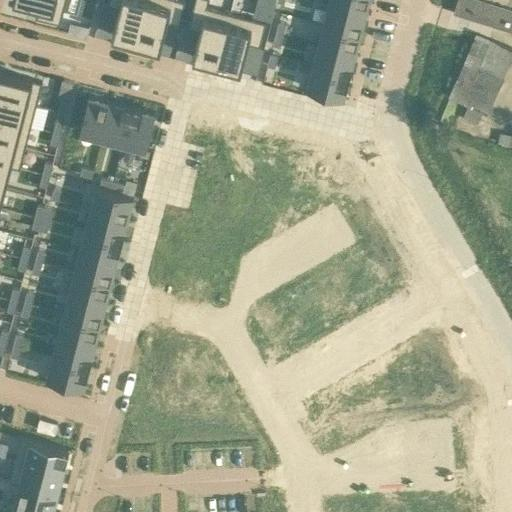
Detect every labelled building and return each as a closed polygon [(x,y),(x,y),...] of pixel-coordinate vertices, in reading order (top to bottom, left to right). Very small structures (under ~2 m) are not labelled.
[(21,0),(38,4),(35,16),(59,23),(65,0),(21,0)] [(107,0),(106,5),(118,8),(111,35),(136,41),(146,0),(107,0)] [(146,0),(136,41),(160,47),(167,20),(179,24),(184,0),(146,0)] [(193,0),(187,26),(199,29),(192,56),(216,62),(230,11),(207,5),(208,0),(193,0)] [(328,0),(323,21),(360,31),(366,10),(328,0)] [(328,0),(366,10),(368,0),(328,0)] [(511,31),(511,9),(482,0),(457,0),(453,13),(511,31)] [(230,11),(216,62),(241,68),(248,41),(260,44),(266,20),(230,11)] [(278,20),(275,31),(283,33),(286,22),(278,20)] [(323,21),(318,42),(355,52),(360,31),(323,21)] [(77,34),(86,37),(89,26),(79,24),(77,34)] [(275,31),(272,43),(280,45),(283,33),(275,31)] [(448,96),(464,103),(467,104),(462,117),(476,122),(481,110),(486,113),(511,54),(511,48),(477,32),(448,96)] [(318,42),(312,63),(349,73),(355,52),(318,42)] [(270,52),(267,64),(274,65),(277,54),(270,52)] [(312,63),(306,86),(343,96),(349,73),(312,63)] [(0,69),(0,94),(36,103),(42,80),(0,69)] [(88,93),(79,130),(101,136),(111,99),(88,93)] [(0,94),(0,116),(31,124),(36,103),(0,94)] [(61,98),(58,109),(65,111),(68,100),(61,98)] [(111,99),(101,136),(122,141),(132,104),(111,99)] [(132,104),(122,141),(145,147),(155,110),(132,104)] [(0,116),(0,138),(25,145),(31,124),(0,116)] [(174,152),(191,156),(200,121),(183,117),(174,152)] [(55,119),(53,130),(60,132),(63,121),(55,119)] [(200,121),(191,156),(208,161),(217,125),(200,121)] [(208,161),(224,165),(233,130),(217,125),(208,161)] [(53,130),(50,141),(57,143),(60,132),(53,130)] [(249,134),(233,130),(224,165),(240,169),(249,134)] [(257,173),(266,138),(249,134),(240,169),(257,173)] [(0,138),(0,160),(11,163),(10,165),(20,167),(25,145),(0,138)] [(257,173),(273,178),(282,142),(266,138),(257,173)] [(298,146),(282,142),(273,178),(289,182),(298,146)] [(298,146),(289,182),(306,186),(307,181),(315,151),(298,146)] [(269,293),(247,306),(274,352),(418,269),(356,161),(315,151),(307,181),(335,189),(368,245),(273,299),(269,293)] [(0,160),(0,183),(5,185),(10,165),(11,163),(0,160)] [(45,160),(42,172),(49,174),(52,162),(45,160)] [(82,165),(80,172),(91,175),(93,168),(82,165)] [(42,172),(39,183),(46,185),(49,174),(42,172)] [(101,177),(99,185),(110,188),(113,180),(101,177)] [(113,180),(110,188),(122,191),(124,183),(113,180)] [(96,184),(90,207),(127,217),(133,194),(96,184)] [(54,185),(51,197),(58,199),(61,187),(54,185)] [(174,204),(178,205),(182,193),(173,191),(169,203),(174,204)] [(182,193),(178,205),(184,207),(187,208),(191,195),(182,193)] [(203,205),(213,208),(216,195),(207,193),(203,205)] [(216,195),(213,208),(222,210),(225,198),(216,195)] [(245,216),(248,204),(239,201),(236,214),(245,216)] [(37,203),(34,215),(42,217),(45,205),(37,203)] [(257,206),(248,204),(245,216),(254,219),(257,206)] [(45,205),(42,217),(49,219),(52,207),(45,205)] [(175,205),(171,217),(180,220),(184,207),(178,205),(175,205)] [(90,207),(85,228),(122,237),(127,217),(90,207)] [(184,207),(180,220),(189,222),(193,209),(187,208),(184,207)] [(268,222),(278,225),(281,212),(272,210),(268,222)] [(281,212),(278,225),(287,227),(290,214),(281,212)] [(207,213),(204,225),(213,228),(216,215),(207,213)] [(34,215),(31,226),(39,228),(42,217),(34,215)] [(216,215),(213,228),(222,230),(225,218),(216,215)] [(42,217),(39,228),(46,230),(49,219),(42,217)] [(232,220),(229,232),(239,234),(242,222),(232,220)] [(85,228),(79,248),(117,258),(122,237),(85,228)] [(23,244),(20,255),(28,257),(30,246),(23,244)] [(155,246),(146,281),(163,285),(172,250),(155,246)] [(38,248),(36,259),(43,261),(46,250),(38,248)] [(79,248),(74,269),(111,279),(117,258),(79,248)] [(172,250),(163,285),(180,289),(189,254),(172,250)] [(189,254),(180,289),(196,294),(205,258),(189,254)] [(20,255),(17,267),(24,269),(28,257),(20,255)] [(205,258),(196,294),(212,298),(221,263),(205,258)] [(36,259),(33,271),(40,273),(43,261),(36,259)] [(221,263),(212,298),(230,302),(239,267),(221,263)] [(74,269),(69,290),(106,300),(111,279),(74,269)] [(12,286),(9,297),(16,299),(19,288),(12,286)] [(27,290),(25,301),(32,303),(35,292),(27,290)] [(69,290),(63,311),(100,321),(106,300),(69,290)] [(9,297),(6,309),(13,311),(16,299),(9,297)] [(25,301),(22,313),(29,315),(32,303),(25,301)] [(63,311),(58,332),(95,342),(100,321),(63,311)] [(450,325),(306,408),(333,454),(355,441),(351,435),(452,377),(459,508),(491,506),(484,384),(450,325)] [(1,328),(0,331),(0,339),(6,341),(8,330),(1,328)] [(16,332),(13,343),(21,345),(24,334),(16,332)] [(58,332),(52,353),(89,363),(95,342),(58,332)] [(13,343),(11,354),(18,356),(21,345),(13,343)] [(52,353),(46,376),(84,385),(89,363),(52,353)] [(36,428),(54,432),(57,421),(39,416),(36,428)] [(20,435),(14,458),(63,470),(69,447),(20,435)] [(14,458),(9,480),(18,482),(18,481),(58,491),(63,470),(14,458)] [(18,482),(13,502),(51,511),(52,511),(58,491),(18,481),(18,482)] [(411,490),(398,490),(399,500),(412,499),(411,490)] [(362,492),(325,494),(326,511),(333,511),(363,510),(362,492)] [(13,502),(10,511),(51,511),(13,502)]
